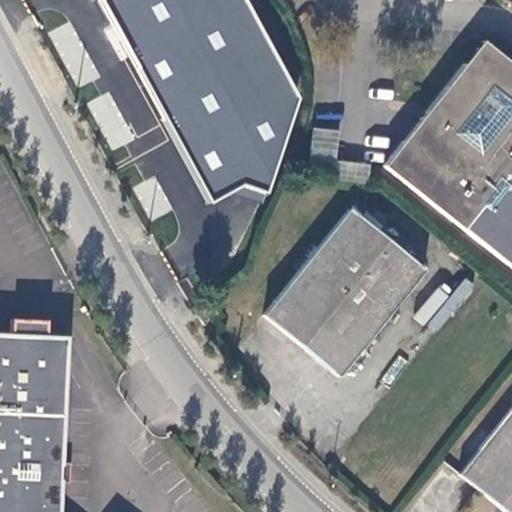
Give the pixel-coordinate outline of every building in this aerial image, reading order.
[(298,98),(244,0),(97,0),(120,40),(209,202),(241,184),(265,192),(298,98)] [(511,274),(511,74),(484,53),(474,53),(380,172),(511,274)] [(108,92),(87,103),(112,149),(133,138),(108,92)] [(311,156),(335,158),(337,130),(313,128),(311,156)] [(335,376),(421,271),(346,211),(260,316),(335,376)] [(89,311),(80,295),(70,300),(79,317),(89,311)] [(196,307),(205,321),(212,317),(219,312),(210,298),(196,307)] [(16,316),(15,331),(50,334),(51,318),(16,316)] [(0,511),(59,511),(61,478),(62,462),(71,335),(50,334),(15,331),(0,330),(0,511)] [(505,511),(511,511),(511,405),(458,473),(505,511)] [(70,462),(62,462),(61,478),(69,478),(70,462)]
